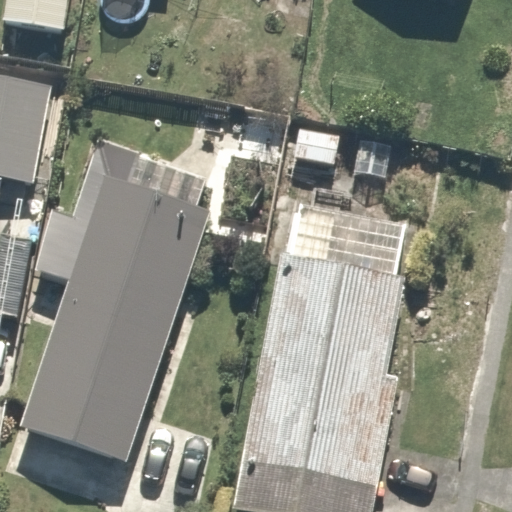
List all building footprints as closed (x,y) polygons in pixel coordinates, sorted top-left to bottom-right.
[(67,0),(1,0),(0,13),(0,28),(63,36),(67,0)] [(53,86),(0,75),(0,182),(34,188),(53,86)] [(289,116),(237,112),(234,150),(286,154),(289,116)] [(103,187),(20,439),(128,474),(211,220),(195,215),(205,186),(103,153),(93,184),(103,187)] [(278,261),(232,511),(375,511),(399,383),(386,381),(403,285),(396,283),(405,232),(298,212),(289,263),(278,261)]
